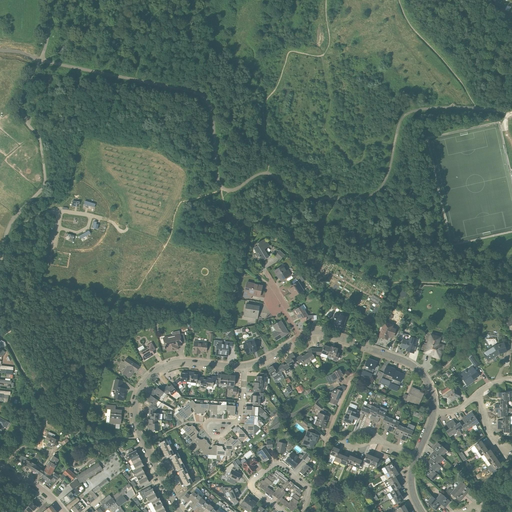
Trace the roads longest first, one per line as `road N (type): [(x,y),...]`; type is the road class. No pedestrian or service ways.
road 1 (track): [(222,187),(233,190),(268,173),(298,197),(366,196),(385,180),(405,114),(450,107),(511,113)]
road 2 (track): [(40,60),(199,94),(212,114),(222,187)]
road 3 (residential): [(180,511),(136,426),(140,389),(173,363),(244,366)]
road 4 (residential): [(299,336),(325,333),(410,364),(427,383),(433,412)]
road 5 (track): [(475,108),(399,0)]
road 6 (residential): [(310,490),(354,373)]
